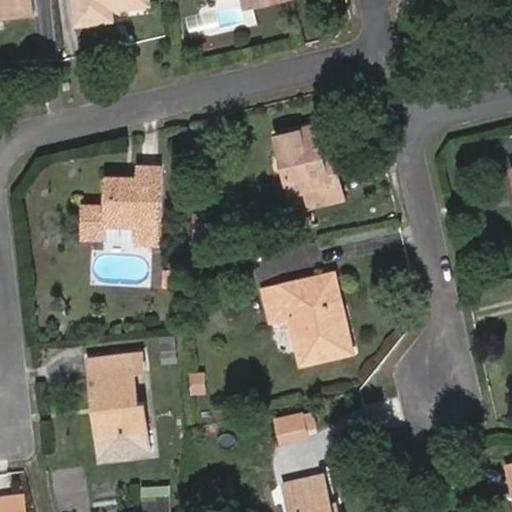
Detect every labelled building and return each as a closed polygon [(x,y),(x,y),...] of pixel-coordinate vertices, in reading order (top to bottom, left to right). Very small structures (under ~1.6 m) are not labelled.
[(32,0),(0,0),(0,18),(34,13),(32,0)] [(148,0),(75,0),(79,24),(113,20),(112,8),(149,3),(148,0)] [(324,154),(317,124),(276,134),(291,192),(307,189),(312,205),(345,197),(337,162),(326,164),(324,154)] [(337,162),(334,152),(324,154),(326,164),(337,162)] [(138,177),(106,177),(106,206),(83,205),(82,239),(106,239),(107,227),(137,227),(137,245),(164,245),(164,164),(138,164),(138,177)] [(345,307),(337,273),(322,276),(329,310),(345,307)] [(329,310),(322,276),(267,288),(273,318),(293,315),(304,363),(355,352),(345,307),(329,310)] [(147,373),(144,352),(96,358),(97,376),(93,377),(97,409),(103,408),(107,433),(100,434),(103,457),(152,452),(147,402),(141,403),(138,374),(147,373)] [(283,438),(323,430),(318,406),(278,414),(283,438)] [(97,409),(100,434),(107,433),(103,408),(97,409)] [(333,511),(325,474),(285,483),(292,511),(333,511)] [(146,511),(174,511),(174,482),(147,482),(146,511)]
